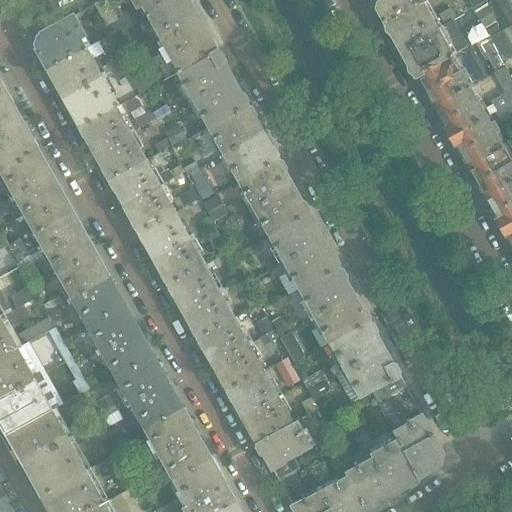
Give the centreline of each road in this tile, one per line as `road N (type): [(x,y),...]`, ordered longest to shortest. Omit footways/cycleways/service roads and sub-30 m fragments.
road 1 (residential): [(0,31),(268,511)]
road 2 (residential): [(216,0),(479,468)]
road 3 (residential): [(511,299),(345,1)]
